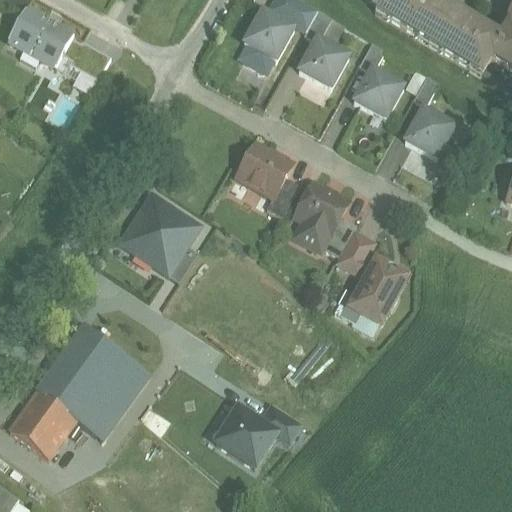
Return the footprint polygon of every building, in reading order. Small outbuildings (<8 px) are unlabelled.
[(318,17),(290,0),(276,0),(267,16),(307,38),(318,17)] [(364,0),(380,9),(376,16),(429,49),(446,21),(440,17),(443,12),(449,0),(434,0),(432,5),(423,0),(364,0)] [(501,47),(443,12),(440,17),(446,21),(429,49),(481,81),(492,64),(511,75),(511,35),(510,34),(509,35),(501,47)] [(75,43),(26,15),(9,46),(25,56),(21,63),(37,72),(41,65),(52,71),(59,58),(64,62),(74,45),(75,43)] [(331,25),(318,17),(307,38),(304,42),(315,48),(317,45),(319,47),(331,25)] [(294,36),(262,18),(244,50),(246,51),(274,66),(276,67),(294,36)] [(112,63),(83,47),(82,49),(74,45),(64,62),(72,66),(71,70),(99,86),(112,63)] [(348,64),(319,47),(317,45),(315,48),(316,48),(299,78),(331,95),(348,64)] [(385,58),(372,50),(359,73),(371,79),(372,77),(374,78),(385,58)] [(274,66),(246,51),(238,65),(266,81),(274,66)] [(404,94),(374,78),(372,77),(371,79),(354,108),(386,126),(404,94)] [(439,90),(427,83),(414,106),(427,113),(439,90)] [(424,116),(422,118),(423,119),(407,146),(406,148),(408,149),(435,164),(437,166),(439,163),(438,163),(454,136),(455,134),(453,133),(426,118),(426,117),(424,116)] [(269,158),(256,151),(238,183),(274,203),(275,204),(286,184),(293,172),(279,163),(278,161),(271,157),(269,158)] [(286,184),(275,204),(274,203),(268,215),(283,223),(301,192),(286,184)] [(324,196),(315,191),(296,224),(310,231),(303,243),(304,249),(318,256),(323,255),(323,254),(341,223),(348,209),(336,203),(337,201),(325,195),(324,196)] [(203,232),(150,198),(116,252),(169,286),(170,284),(189,254),(203,232)] [(357,232),(341,223),(323,254),(340,264),(355,238),(354,237),(357,232)] [(376,250),(355,238),(340,264),(337,269),(358,281),(360,278),(367,265),(376,250)] [(198,260),(189,254),(170,284),(179,289),(198,260)] [(376,270),(367,265),(360,278),(368,283),(376,270)] [(406,284),(377,268),(376,270),(368,283),(358,302),(352,313),(359,317),(381,329),(389,313),(391,314),(393,313),(399,303),(398,300),(397,299),(406,284)] [(358,302),(347,297),(335,318),(353,327),(359,317),(352,313),(358,302)] [(85,334),(10,437),(49,466),(77,428),(103,447),(150,382),(85,334)] [(270,410),(262,423),(224,402),(200,443),(261,478),(280,445),(293,452),(305,430),(270,410)] [(14,511),(19,505),(0,491),(0,511),(14,511)]
